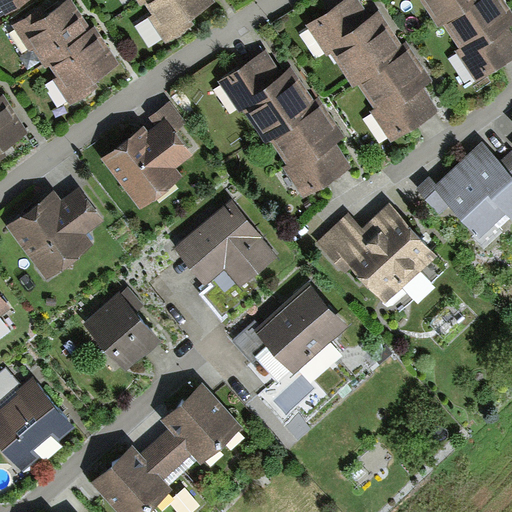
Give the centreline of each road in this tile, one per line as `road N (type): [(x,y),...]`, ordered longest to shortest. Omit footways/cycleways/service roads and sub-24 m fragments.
road 1 (residential): [(274,0),(0,192)]
road 2 (residential): [(511,94),(354,201)]
